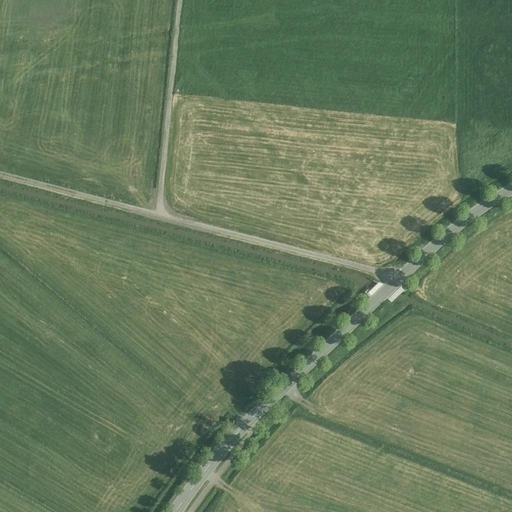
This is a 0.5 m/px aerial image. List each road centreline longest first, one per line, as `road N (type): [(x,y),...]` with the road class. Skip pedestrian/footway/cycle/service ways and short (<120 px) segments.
road 1 (tertiary): [(511,189),(463,222),(339,335),(229,443),(175,511)]
road 2 (track): [(163,215),(399,280)]
road 3 (track): [(179,0),(163,215)]
road 4 (track): [(163,215),(0,174)]
